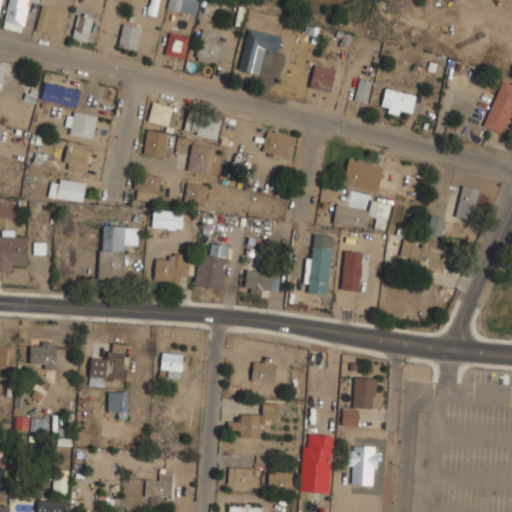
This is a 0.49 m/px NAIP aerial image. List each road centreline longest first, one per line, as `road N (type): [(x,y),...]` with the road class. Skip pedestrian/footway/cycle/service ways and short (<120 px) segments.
road 1 (residential): [(511,166),(0,36)]
road 2 (secondary): [(0,304),(448,351)]
road 3 (residential): [(214,321),(203,511)]
road 4 (residential): [(388,511),(397,345)]
road 5 (tertiary): [(511,204),(448,351)]
road 6 (residential): [(142,72),(112,191)]
